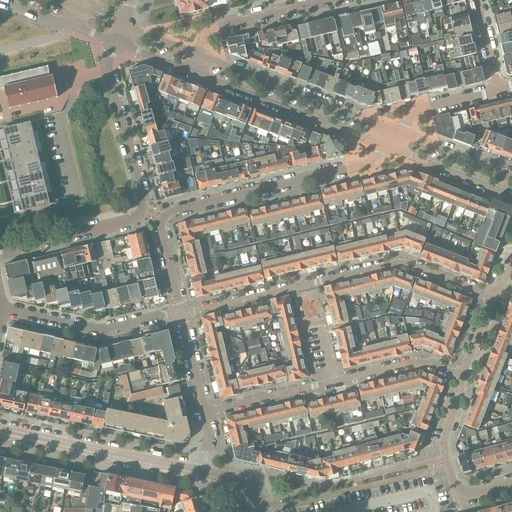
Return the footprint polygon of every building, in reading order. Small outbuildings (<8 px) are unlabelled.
[(199,10),(209,8),(208,7),(216,5),(216,6),(221,5),(220,4),(228,2),(227,0),(177,0),(178,0),(176,0),(180,14),(189,13),(200,11),(199,10)] [(412,0),(413,0),(410,1),(415,21),(416,21),(417,25),(425,24),(419,0),(412,0)] [(419,0),(425,24),(426,23),(428,30),(433,29),(430,18),(429,14),(432,13),(429,0),(419,0)] [(429,0),(432,13),(433,18),(440,16),(440,18),(443,17),(441,7),(439,0),(429,0)] [(402,3),(407,23),(415,21),(410,1),(402,3)] [(395,26),(396,30),(401,29),(398,19),(404,18),(400,3),(390,5),(395,26)] [(395,26),(390,5),(380,8),(384,23),(385,29),(395,26)] [(370,10),(373,25),(384,23),(380,8),(379,8),(379,7),(375,8),(375,9),(370,10)] [(375,32),(373,25),(370,10),(365,11),(365,10),(360,11),(360,12),(359,13),(363,28),(364,35),(375,32)] [(494,17),(493,17),(494,23),(495,22),(496,25),(511,21),(511,16),(511,17),(509,11),(493,15),(494,17)] [(349,15),(356,46),(362,45),(358,29),(363,28),(359,13),(358,13),(357,12),(353,13),(354,14),(349,15)] [(349,38),(350,44),(343,46),(345,55),(347,55),(348,59),(359,57),(358,52),(356,46),(349,15),(345,16),(345,14),(338,16),(343,39),(349,38)] [(467,15),(467,14),(446,19),(447,24),(451,23),(452,29),(470,25),(468,18),(467,18),(467,15)] [(324,19),(327,34),(332,33),(334,39),(332,39),(333,45),(339,44),(333,18),(328,20),(328,19),(324,19)] [(315,23),(323,57),(328,58),(323,35),(327,34),(324,19),(320,20),(320,21),(315,23)] [(496,30),(497,35),(511,31),(511,21),(496,25),(497,28),(496,30)] [(306,24),(309,39),(314,37),(318,52),(316,52),(316,55),(323,57),(315,23),(310,24),(310,23),(306,24)] [(298,40),(295,27),(294,25),(293,25),(292,24),(290,25),(289,26),(284,27),(288,43),(298,40)] [(309,39),(306,24),(302,25),(302,26),(297,27),(303,54),(310,53),(308,48),(306,49),(304,40),(309,39)] [(470,25),(452,29),(454,36),(448,37),(448,34),(443,35),(444,42),(448,41),(471,35),(472,35),(470,25)] [(278,29),(273,30),(277,42),(278,50),(282,50),(283,47),(282,46),(281,44),(288,43),(284,27),(282,28),(281,27),(279,27),(278,29)] [(277,42),(273,30),(272,30),(271,29),(269,30),(268,31),(263,32),(262,31),(259,32),(259,33),(257,34),(259,42),(267,40),(268,44),(272,43),(273,49),(278,50),(277,42)] [(511,31),(497,35),(498,41),(500,41),(500,45),(511,42),(511,31)] [(236,47),(247,45),(246,39),(249,38),(248,34),(226,39),(227,46),(227,47),(236,45),(236,47)] [(418,46),(422,45),(421,40),(419,34),(410,36),(413,47),(418,46)] [(471,35),(448,41),(449,45),(453,44),(454,49),(475,44),(474,41),(473,41),(472,37),(471,35)] [(500,48),(501,54),(502,54),(503,55),(511,52),(511,42),(500,45),(501,48),(500,48)] [(450,60),(456,58),(476,54),(475,49),(476,49),(475,44),(454,49),(455,54),(449,55),(450,60)] [(249,53),(249,52),(247,45),(236,47),(236,45),(227,47),(227,48),(229,54),(246,61),(247,60),(249,53)] [(274,70),(275,71),(282,50),(278,50),(276,56),(273,55),(272,58),(264,55),(260,65),(261,65),(261,66),(265,68),(266,67),(270,69),(270,70),(274,71),(274,70)] [(284,74),(285,75),(291,60),(285,57),(288,51),(282,50),(275,71),(280,73),(284,75),(284,74)] [(409,57),(409,56),(408,50),(398,52),(399,58),(401,64),(403,63),(402,59),(409,57)] [(247,60),(255,63),(258,55),(250,52),(249,52),(249,53),(247,60)] [(301,64),(296,62),(300,52),(294,52),(291,60),(285,75),(290,76),(290,77),(294,79),(294,78),(295,79),(301,64)] [(306,84),(311,70),(306,68),(311,57),(310,53),(303,54),(304,57),(305,60),(297,79),(302,81),(301,82),(306,84)] [(511,54),(503,57),(503,59),(504,67),(511,64),(511,54)] [(472,56),(468,57),(474,84),(483,82),(480,68),(475,69),(472,56)] [(462,72),(465,86),(474,84),(468,57),(464,58),(467,71),(462,72)] [(315,86),(325,60),(318,58),(317,63),(319,63),(316,72),(311,70),(306,84),(310,85),(310,84),(315,86)] [(323,90),(328,76),(324,75),(327,65),(330,66),(330,61),(325,60),(315,86),(320,88),(319,89),(323,90)] [(454,61),(450,62),(456,88),(465,86),(462,72),(457,73),(454,61)] [(447,87),(447,90),(456,88),(450,62),(446,63),(449,75),(443,76),(447,87)] [(328,91),(332,93),(343,64),(339,63),(333,78),(328,76),(323,90),(327,92),(328,91)] [(338,96),(342,98),(348,84),(343,82),(350,64),(345,65),(334,93),(339,95),(338,96)] [(412,75),(414,80),(417,95),(422,94),(422,93),(426,92),(420,65),(414,67),(416,74),(412,75)] [(431,67),(434,76),(437,90),(447,87),(443,76),(441,65),(431,67)] [(0,89),(4,88),(50,76),(48,68),(48,66),(2,77),(0,77),(0,89)] [(144,68),(143,66),(128,70),(133,88),(135,88),(144,85),(159,81),(162,73),(152,69),(151,69),(147,70),(146,67),(144,68)] [(394,74),(393,75),(399,102),(409,99),(409,96),(406,85),(401,87),(397,70),(393,71),(394,74)] [(417,95),(414,80),(409,82),(407,71),(403,72),(406,85),(409,96),(413,95),(413,96),(417,95)] [(424,72),(428,92),(433,90),(433,91),(437,90),(434,76),(429,77),(428,71),(424,72)] [(374,73),(382,104),(382,106),(391,104),(386,84),(381,85),(378,72),(374,73)] [(364,105),(369,107),(382,104),(374,73),(371,74),(372,84),(373,84),(370,91),(365,89),(360,104),(362,105),(364,105)] [(355,103),(360,104),(365,89),(367,84),(361,82),(364,75),(361,74),(360,78),(351,100),(356,102),(355,103)] [(169,77),(164,75),(158,91),(168,95),(174,79),(173,79),(173,77),(170,76),(169,77)] [(386,84),(391,104),(399,102),(393,75),(389,75),(391,83),(386,84)] [(52,76),(50,76),(4,88),(9,109),(57,97),(52,76)] [(347,98),(351,100),(360,78),(356,77),(355,80),(355,79),(352,85),(348,84),(342,98),(347,99),(347,98)] [(174,79),(168,95),(178,99),(184,83),(183,83),(183,81),(180,80),(179,81),(174,79)] [(184,83),(178,99),(188,102),(194,87),(190,85),(190,84),(187,82),(186,84),(184,83)] [(138,101),(142,113),(148,111),(147,108),(146,105),(149,104),(144,85),(135,88),(135,89),(134,90),(134,93),(136,93),(137,97),(136,98),(137,101),(138,101)] [(194,87),(188,102),(199,107),(205,91),(200,89),(200,87),(197,87),(196,88),(194,87)] [(214,94),(207,92),(200,110),(213,115),(214,112),(220,97),(219,96),(219,95),(215,93),(214,94)] [(151,107),(152,107),(156,109),(160,98),(155,96),(153,101),(151,107)] [(222,97),(220,97),(214,112),(224,116),(231,101),(226,99),(225,97),(223,96),(222,97)] [(231,101),(224,116),(223,121),(228,123),(229,118),(235,120),(241,104),(236,101),(235,103),(231,101)] [(499,103),(504,128),(509,127),(507,118),(511,117),(508,101),(499,103)] [(504,128),(499,103),(487,106),(491,121),(496,120),(498,129),(504,128)] [(252,108),(241,104),(235,120),(245,125),(252,108)] [(164,105),(162,111),(160,115),(165,117),(168,107),(164,105)] [(491,121),(487,106),(478,108),(481,124),(483,128),(488,127),(486,122),(491,121)] [(147,134),(148,135),(157,132),(152,114),(154,114),(160,116),(160,115),(162,111),(156,109),(152,107),(151,110),(148,111),(142,113),(144,122),(143,123),(144,126),(146,126),(146,130),(145,131),(146,134),(147,134)] [(481,124),(478,108),(468,110),(473,131),(478,130),(477,125),(481,124)] [(253,109),(253,110),(247,125),(257,129),(263,113),(259,111),(259,110),(256,109),(254,110),(253,109)] [(433,120),(436,132),(437,134),(475,149),(479,138),(473,136),(466,133),(465,129),(470,128),(466,111),(434,118),(433,120)] [(183,116),(173,112),(171,117),(181,121),(183,116)] [(265,114),(263,113),(257,129),(268,133),(274,117),(269,116),(270,114),(265,113),(265,114)] [(194,120),(183,116),(181,121),(192,126),(194,120)] [(166,117),(165,130),(176,127),(178,122),(166,117)] [(279,119),(274,117),(268,133),(278,137),(284,121),(283,121),(283,119),(280,118),(279,119)] [(38,120),(16,125),(19,136),(40,130),(38,120)] [(286,122),(284,121),(278,137),(288,141),(290,138),(289,137),(294,125),(290,123),(289,122),(287,121),(286,122)] [(178,122),(176,127),(176,128),(189,133),(191,127),(178,122)] [(71,131),(79,129),(78,123),(70,126),(66,126),(68,132),(71,131)] [(0,140),(19,136),(16,125),(0,129),(0,140)] [(295,126),(294,125),(289,137),(290,138),(298,141),(300,137),(307,140),(310,131),(308,131),(308,129),(305,128),(304,129),(299,127),(299,126),(296,125),(295,126)] [(190,136),(196,137),(198,131),(193,128),(190,136)] [(79,129),(71,131),(68,132),(69,138),(72,137),(81,135),(79,129)] [(21,146),(43,141),(40,130),(19,136),(21,146)] [(216,139),(216,138),(218,134),(208,130),(205,137),(216,139)] [(157,132),(148,135),(149,140),(148,142),(149,144),(150,145),(151,145),(166,142),(163,131),(157,132)] [(490,150),(496,135),(490,133),(485,131),(485,133),(482,132),(480,137),(483,138),(479,146),(481,147),(481,148),(484,149),(485,148),(490,150)] [(218,132),(218,134),(216,138),(227,141),(229,136),(218,132)] [(321,136),(313,132),(310,141),(318,144),(321,136)] [(229,134),(229,136),(227,141),(227,142),(228,141),(230,141),(235,142),(238,142),(240,138),(229,134)] [(82,141),(81,135),(72,137),(69,138),(71,144),(74,143),(82,141)] [(321,136),(318,144),(320,145),(320,146),(323,159),(327,159),(342,156),(343,143),(322,135),(321,136)] [(500,154),(506,139),(497,135),(496,135),(490,150),(495,152),(495,153),(498,154),(499,154),(500,154)] [(0,150),(21,146),(19,136),(0,140),(0,150)] [(194,148),(199,147),(197,139),(187,139),(190,155),(195,154),(194,148)] [(207,140),(197,139),(199,147),(199,148),(206,146),(208,147),(207,140)] [(511,141),(506,139),(500,154),(501,154),(502,156),(505,157),(506,156),(510,158),(511,153),(511,141)] [(153,155),(175,150),(173,140),(166,142),(151,145),(152,150),(151,150),(152,155),(153,155)] [(45,151),(43,141),(21,146),(24,156),(45,151)] [(75,149),(84,147),(82,141),(74,143),(71,144),(72,150),(75,149)] [(234,158),(239,179),(242,179),(244,179),(248,179),(248,177),(243,156),(238,157),(238,156),(237,156),(236,153),(239,152),(237,148),(236,148),(235,142),(230,141),(230,142),(231,147),(234,158)] [(291,167),(286,146),(279,145),(282,157),(281,158),(281,159),(275,161),(277,170),(279,170),(280,171),(283,170),(284,169),(291,167)] [(0,150),(0,153),(2,161),(24,156),(21,146),(0,150)] [(270,155),(265,157),(268,172),(270,172),(271,173),(274,172),(275,171),(277,170),(275,161),(273,155),(274,154),(272,146),(268,146),(270,155)] [(286,146),(291,167),(298,166),(304,165),(304,164),(307,163),(305,154),(298,156),(297,152),(296,152),(294,147),(286,146)] [(312,153),(305,154),(307,163),(311,162),(311,163),(317,162),(317,161),(323,159),(320,146),(311,148),(312,153)] [(84,147),(75,149),(72,150),(73,155),(77,155),(85,153),(84,147)] [(156,165),(156,166),(172,161),(171,156),(182,153),(181,148),(175,150),(153,155),(155,160),(153,160),(155,165),(156,165)] [(26,166),(48,161),(45,151),(24,156),(26,166)] [(85,153),(77,155),(73,155),(75,161),(78,161),(86,159),(85,153)] [(243,156),(248,177),(252,176),(253,177),(256,176),(257,175),(258,175),(254,159),(250,160),(248,153),(243,154),(243,156)] [(26,166),(24,156),(2,161),(4,172),(26,166)] [(266,173),(268,172),(265,157),(256,159),(260,174),(261,174),(262,175),(265,174),(266,173)] [(225,161),(229,181),(233,181),(235,181),(238,181),(238,179),(239,179),(234,158),(225,161)] [(76,167),(79,166),(88,164),(86,159),(78,161),(75,161),(76,167)] [(226,182),(228,182),(224,166),(219,167),(217,159),(212,160),(214,169),(218,184),(221,184),(222,185),(227,183),(226,182)] [(159,175),(159,176),(175,171),(173,166),(180,164),(179,160),(172,161),(156,166),(157,170),(156,171),(157,174),(159,175)] [(50,172),(48,161),(26,166),(29,177),(50,172)] [(202,162),(203,165),(208,187),(212,186),(212,187),(217,186),(217,185),(218,184),(214,169),(209,170),(207,161),(202,162)] [(89,170),(88,164),(79,166),(76,167),(78,173),(81,172),(89,170)] [(195,172),(198,189),(200,189),(201,190),(204,189),(205,188),(208,187),(203,165),(193,167),(195,172)] [(4,172),(7,181),(7,182),(29,177),(26,166),(4,172)] [(162,184),(162,186),(178,181),(176,176),(192,171),(191,167),(187,168),(175,171),(159,176),(160,180),(159,181),(160,184),(162,184)] [(78,173),(79,179),(82,178),(91,176),(89,170),(81,172),(78,173)] [(410,170),(404,171),(408,185),(422,191),(428,177),(423,175),(422,173),(419,172),(418,173),(410,170)] [(394,173),(397,188),(408,185),(404,171),(400,172),(400,171),(394,173)] [(31,187),(53,182),(50,172),(29,177),(31,187)] [(388,175),(383,176),(387,190),(397,188),(394,173),(388,174),(388,175)] [(91,176),(82,178),(79,179),(80,185),(84,184),(92,182),(91,176)] [(377,176),(372,178),(376,193),(387,190),(383,176),(378,178),(377,176)] [(31,187),(29,177),(7,182),(9,192),(31,187)] [(428,177),(422,191),(432,195),(437,183),(438,181),(437,180),(436,179),(434,178),(432,179),(428,177)] [(376,193),(372,178),(368,178),(368,180),(362,181),(366,195),(376,193)] [(162,186),(162,187),(161,188),(162,191),(163,192),(165,199),(181,194),(188,193),(187,188),(180,190),(178,181),(162,186)] [(360,181),(350,183),(351,186),(350,186),(351,190),(352,190),(353,195),(355,201),(361,200),(360,196),(364,196),(360,181)] [(55,192),(53,182),(31,187),(34,197),(55,192)] [(85,190),(93,188),(92,182),(84,184),(80,185),(82,191),(85,190)] [(340,185),(344,201),(348,200),(349,203),(355,201),(353,195),(352,190),(351,190),(350,186),(351,186),(350,183),(340,185)] [(442,185),(437,183),(432,195),(432,197),(442,201),(447,186),(442,184),(442,185)] [(340,185),(330,187),(331,191),(331,195),(333,194),(334,200),(333,200),(335,206),(341,205),(340,201),(344,201),(340,185)] [(447,186),(442,201),(452,205),(457,191),(452,189),(452,188),(447,186)] [(9,192),(12,203),(34,197),(31,187),(9,192)] [(321,190),(324,205),(328,204),(329,208),(335,206),(333,200),(334,200),(333,194),(331,195),(331,191),(330,187),(321,190)] [(95,194),(93,188),(85,190),(82,191),(83,196),(86,196),(95,194)] [(460,191),(454,205),(464,209),(470,195),(460,191)] [(55,192),(34,197),(36,208),(58,202),(55,192)] [(68,203),(69,208),(97,202),(95,194),(86,196),(83,196),(84,199),(68,203)] [(323,209),(319,194),(309,197),(312,212),(323,209)] [(480,199),(470,195),(464,209),(475,213),(480,199)] [(12,203),(14,213),(36,208),(34,197),(12,203)] [(309,197),(299,199),(299,202),(300,206),(301,206),(302,211),(303,217),(309,216),(308,213),(312,212),(309,197)] [(299,202),(299,199),(289,201),(292,217),(296,216),(297,219),(303,217),(302,211),(301,206),(300,206),(299,202)] [(485,217),(490,204),(487,203),(487,201),(480,199),(475,213),(485,217)] [(511,207),(491,200),(490,204),(485,217),(482,225),(481,225),(477,229),(476,232),(477,233),(476,234),(474,239),(472,244),(495,252),(500,241),(506,226),(505,226),(508,219),(509,219),(511,209),(511,207)] [(289,201),(279,204),(283,219),(287,218),(288,220),(293,219),(292,217),(289,201)] [(401,204),(400,209),(406,212),(408,202),(400,203),(401,204)] [(283,219),(279,204),(269,206),(270,209),(270,213),(271,213),(273,218),(272,219),(274,224),(280,223),(279,220),(283,219)] [(269,206),(259,208),(263,224),(266,223),(267,226),(274,224),(272,219),(273,218),(271,213),(270,213),(270,209),(269,206)] [(235,211),(238,226),(238,227),(245,226),(245,224),(249,223),(246,208),(235,211)] [(263,224),(259,208),(249,211),(252,226),(263,224)] [(423,220),(425,214),(426,212),(420,210),(417,217),(423,220)] [(235,211),(225,213),(225,215),(226,220),(227,219),(228,225),(229,231),(235,230),(234,227),(238,226),(235,211)] [(225,213),(215,215),(219,230),(222,230),(223,233),(229,231),(228,225),(227,219),(226,220),(225,215),(225,213)] [(393,217),(392,213),(380,216),(382,226),(384,225),(384,223),(385,222),(384,219),(393,217)] [(420,220),(403,213),(401,217),(419,224),(420,220)] [(433,223),(435,218),(425,214),(423,220),(433,223)] [(215,215),(205,218),(209,233),(219,230),(215,215)] [(435,218),(433,223),(443,228),(447,219),(436,215),(435,218)] [(205,218),(191,221),(194,233),(201,231),(202,234),(209,233),(205,218)] [(362,224),(365,237),(367,236),(366,232),(367,232),(366,224),(371,222),(370,218),(361,220),(362,224)] [(178,224),(182,243),(193,240),(192,234),(194,233),(191,221),(178,224)] [(457,227),(447,223),(445,228),(456,232),(457,227)] [(468,231),(457,227),(456,232),(466,236),(468,231)] [(468,230),(468,231),(466,236),(474,239),(476,234),(468,230)] [(405,231),(398,232),(402,248),(404,247),(409,249),(414,235),(405,231)] [(386,238),(389,251),(402,248),(398,232),(395,233),(395,236),(386,238)] [(125,249),(130,248),(146,244),(143,233),(127,236),(122,238),(125,249)] [(415,233),(414,235),(409,249),(418,252),(419,253),(425,238),(420,236),(420,235),(415,233)] [(381,234),(375,235),(376,240),(375,241),(376,246),(378,246),(379,250),(378,250),(379,252),(379,253),(389,251),(386,238),(385,235),(381,236),(381,234)] [(298,235),(293,237),(297,250),(302,249),(299,239),(298,235)] [(365,241),(369,256),(379,253),(379,252),(378,250),(379,250),(378,246),(376,246),(375,241),(376,240),(375,235),(368,236),(369,240),(365,241)] [(111,252),(112,252),(109,240),(103,242),(106,254),(111,252)] [(185,252),(186,255),(200,252),(198,241),(183,244),(185,252)] [(348,258),(349,261),(358,258),(357,252),(355,243),(351,244),(350,241),(344,242),(345,248),(346,254),(347,253),(348,258)] [(365,241),(355,243),(357,252),(358,258),(369,256),(365,241)] [(434,249),(436,244),(430,241),(429,245),(426,244),(422,252),(420,258),(429,262),(430,259),(431,259),(432,255),(431,254),(432,252),(433,249),(434,249)] [(103,242),(98,243),(101,255),(106,254),(103,242)] [(339,263),(349,261),(348,258),(347,253),(346,254),(345,248),(344,242),(338,244),(339,247),(335,248),(336,252),(339,263)] [(92,245),(96,261),(98,271),(111,268),(110,264),(114,263),(113,256),(112,252),(111,252),(106,254),(101,255),(98,243),(92,245)] [(146,244),(130,248),(131,252),(133,259),(148,255),(146,244)] [(325,261),(326,264),(336,262),(333,246),(329,247),(328,244),(322,246),(323,251),(323,252),(324,257),(325,257),(326,261),(325,261)] [(438,266),(444,251),(441,249),(442,246),(436,244),(434,249),(433,249),(432,252),(431,254),(432,255),(431,259),(430,259),(429,262),(438,266)] [(86,263),(96,261),(92,245),(82,247),(84,252),(86,263)] [(313,252),(316,266),(326,264),(325,261),(326,261),(325,257),(324,257),(323,252),(323,251),(322,246),(316,247),(316,250),(312,251),(313,252)] [(82,247),(73,249),(79,278),(84,277),(81,264),(86,263),(84,252),(82,247)] [(490,266),(494,254),(479,248),(478,252),(475,260),(478,261),(490,266)] [(453,256),(455,251),(449,249),(448,252),(444,251),(438,266),(448,269),(449,266),(450,266),(451,262),(450,262),(452,256),(453,256)] [(61,252),(65,268),(69,267),(72,280),(78,279),(71,250),(61,252)] [(302,254),(306,269),(316,266),(313,252),(312,251),(302,254)] [(457,273),(463,258),(459,257),(461,254),(458,252),(455,251),(453,256),(452,256),(450,262),(451,262),(450,266),(449,266),(448,269),(457,273)] [(63,279),(64,282),(68,281),(65,268),(61,252),(27,260),(30,274),(39,272),(47,270),(48,276),(48,277),(52,276),(56,275),(58,281),(63,279)] [(188,266),(200,263),(203,262),(200,252),(186,255),(188,266)] [(292,256),(296,271),(306,269),(302,254),(292,256)] [(119,255),(113,256),(114,263),(127,260),(126,256),(120,258),(119,255)] [(281,259),(285,274),(296,271),(292,256),(281,259)] [(274,274),(275,276),(285,274),(281,259),(277,259),(277,257),(270,258),(272,264),(271,264),(272,269),(274,269),(275,273),(274,274)] [(153,272),(151,264),(149,258),(136,261),(137,266),(134,267),(136,276),(153,272)] [(261,264),(265,279),(275,276),(274,274),(275,273),(274,269),(272,269),(271,264),(272,264),(270,258),(264,260),(265,263),(261,264)] [(470,278),(475,266),(466,263),(467,260),(463,258),(457,273),(470,278)] [(27,260),(4,266),(8,280),(30,274),(27,260)] [(490,266),(478,261),(476,266),(475,266),(470,278),(483,283),(490,266)] [(203,262),(200,263),(188,266),(191,277),(200,274),(206,273),(203,262)] [(253,281),(253,284),(263,281),(260,266),(256,267),(255,264),(249,265),(251,271),(250,271),(251,277),(252,276),(253,280),(253,281)] [(240,270),(244,286),(253,284),(253,281),(253,280),(252,276),(251,277),(250,271),(251,271),(249,265),(243,267),(244,270),(240,270)] [(229,273),(233,288),(244,286),(240,270),(229,273)] [(391,278),(393,286),(401,289),(403,282),(401,281),(404,274),(395,270),(391,271),(393,278),(391,278)] [(391,271),(381,273),(385,289),(385,290),(391,289),(390,287),(393,286),(391,278),(393,278),(391,271)] [(219,273),(219,275),(223,291),(233,288),(229,273),(224,274),(224,272),(219,273)] [(373,288),(375,294),(381,293),(380,290),(385,289),(381,273),(371,276),(371,278),(372,283),(373,283),(374,288),(373,288)] [(31,286),(32,290),(34,298),(35,303),(37,303),(37,304),(42,303),(42,302),(46,301),(43,289),(41,279),(40,278),(39,274),(34,275),(37,285),(31,286)] [(415,278),(404,274),(401,281),(403,282),(401,289),(404,290),(403,292),(408,294),(415,278)] [(206,282),(209,294),(223,291),(219,275),(215,276),(216,279),(206,282)] [(209,294),(206,282),(205,282),(204,276),(191,279),(196,297),(209,294)] [(371,276),(360,278),(364,293),(368,293),(368,296),(375,294),(373,288),(374,288),(373,283),(372,283),(371,278),(371,276)] [(19,296),(19,298),(21,298),(26,297),(27,300),(34,298),(32,290),(26,291),(23,278),(8,282),(12,296),(15,297),(19,296)] [(137,282),(138,284),(142,300),(158,296),(159,296),(154,278),(137,282)] [(350,281),(353,296),(364,293),(360,278),(350,281)] [(424,285),(426,282),(416,278),(411,293),(414,294),(413,298),(419,300),(421,295),(423,289),(422,289),(424,285)] [(350,281),(336,284),(339,296),(348,294),(349,297),(353,296),(350,281)] [(429,300),(435,285),(426,282),(424,285),(422,289),(423,289),(421,295),(419,300),(424,302),(425,299),(429,300)] [(142,300),(138,284),(127,287),(131,303),(135,302),(136,303),(140,302),(140,300),(142,300)] [(336,284),(324,287),(328,305),(339,303),(337,296),(339,296),(336,284)] [(443,292),(444,289),(435,285),(429,300),(433,302),(432,305),(437,307),(440,302),(442,297),(441,296),(443,292)] [(43,289),(46,301),(47,305),(54,304),(55,304),(55,303),(55,302),(58,302),(55,292),(54,287),(43,289)] [(127,287),(116,289),(120,305),(121,305),(122,306),(126,305),(126,304),(129,303),(130,304),(131,304),(131,303),(127,287)] [(120,305),(116,289),(115,288),(103,292),(107,308),(113,307),(113,308),(119,307),(119,305),(120,305)] [(55,292),(58,302),(59,307),(59,308),(60,308),(66,306),(67,306),(67,305),(70,304),(68,294),(66,289),(55,292)] [(449,305),(454,293),(444,289),(443,292),(441,296),(442,297),(440,302),(437,307),(443,309),(444,306),(448,308),(449,305)] [(68,294),(70,304),(71,309),(71,310),(72,310),(78,308),(79,308),(79,307),(82,307),(79,295),(78,292),(68,294)] [(90,295),(93,308),(94,311),(95,311),(96,312),(103,310),(102,309),(105,309),(101,292),(90,295)] [(79,295),(82,307),(83,310),(83,311),(84,311),(90,310),(90,309),(91,309),(91,308),(93,308),(90,295),(90,293),(79,295)] [(463,302),(469,305),(471,300),(454,293),(449,305),(455,308),(457,309),(459,303),(462,304),(463,302)] [(273,314),(280,312),(283,312),(281,305),(283,305),(282,303),(289,301),(288,296),(270,300),(273,314)] [(405,303),(397,300),(393,308),(402,311),(405,303)] [(281,319),(293,316),(289,301),(282,303),(283,305),(281,305),(283,312),(280,312),(281,319)] [(328,305),(331,315),(333,315),(338,314),(337,313),(342,312),(343,312),(349,311),(347,305),(344,305),(343,302),(339,303),(328,305)] [(452,315),(463,320),(469,305),(463,302),(462,304),(459,303),(457,309),(455,308),(452,315)] [(255,307),(258,322),(263,321),(263,322),(269,321),(268,317),(271,316),(268,304),(255,307)] [(370,318),(369,314),(368,305),(361,307),(364,319),(370,318)] [(248,322),(249,328),(256,326),(255,323),(258,322),(255,307),(245,309),(246,312),(245,312),(246,317),(247,317),(248,322)] [(402,311),(393,308),(390,307),(388,312),(400,316),(402,311)] [(235,312),(239,327),(242,326),(243,329),(249,328),(248,322),(247,317),(246,317),(245,312),(246,312),(245,309),(235,312)] [(434,314),(425,310),(422,316),(432,320),(434,314)] [(333,315),(331,315),(333,325),(348,321),(347,318),(350,317),(349,311),(343,312),(342,312),(337,313),(338,314),(333,315)] [(213,328),(215,327),(222,326),(219,312),(201,316),(202,322),(209,320),(210,322),(211,322),(213,328)] [(222,315),(225,327),(228,326),(229,330),(235,328),(239,327),(235,312),(222,315)] [(458,327),(460,328),(463,320),(452,315),(449,314),(448,317),(445,316),(443,321),(448,323),(448,324),(453,326),(454,325),(458,327)] [(278,319),(281,331),(296,328),(293,316),(281,319),(278,319)] [(384,327),(383,321),(382,317),(376,319),(377,323),(379,322),(380,328),(384,327)] [(398,317),(390,317),(392,325),(400,323),(398,317)] [(511,330),(511,331),(511,330),(511,320),(504,317),(501,327),(503,327),(503,328),(507,330),(508,328),(511,329),(511,330)] [(217,334),(215,327),(213,328),(211,322),(210,322),(209,320),(202,322),(206,337),(217,334)] [(365,322),(367,333),(374,331),(371,320),(365,322)] [(445,332),(457,337),(460,328),(458,327),(454,325),(453,326),(448,324),(448,323),(443,321),(440,327),(444,328),(442,331),(445,332)] [(18,347),(22,330),(21,330),(21,329),(17,328),(17,329),(8,327),(5,343),(18,347)] [(349,338),(355,336),(354,330),(350,331),(350,327),(334,331),(337,341),(339,340),(339,341),(343,340),(343,338),(349,337),(349,338)] [(501,327),(497,336),(511,342),(511,340),(511,330),(511,331),(511,330),(511,329),(508,328),(507,330),(503,328),(503,327),(501,327)] [(296,337),(298,337),(296,328),(281,331),(282,333),(278,334),(280,341),(286,340),(291,339),(291,338),(296,337)] [(27,331),(22,330),(18,347),(17,353),(15,361),(20,362),(23,348),(29,349),(33,333),(32,333),(32,331),(29,330),(27,331)] [(409,337),(412,349),(422,346),(425,330),(416,332),(416,335),(409,337)] [(425,330),(422,346),(432,350),(437,337),(437,335),(425,330)] [(40,352),(44,335),(39,334),(38,333),(35,332),(35,333),(33,333),(29,349),(40,352)] [(164,361),(157,363),(158,367),(173,363),(172,359),(173,359),(167,334),(165,332),(157,334),(156,333),(153,334),(152,335),(151,335),(155,352),(155,354),(161,352),(162,354),(162,353),(164,361)] [(445,349),(451,352),(457,337),(445,332),(443,340),(445,341),(443,346),(445,347),(445,349)] [(208,348),(223,345),(220,333),(217,334),(206,337),(208,348)] [(47,336),(44,335),(40,352),(51,354),(54,338),(55,336),(48,334),(47,336)] [(149,353),(155,352),(151,335),(150,336),(149,334),(145,335),(145,337),(140,338),(144,354),(145,358),(150,357),(149,353)] [(399,348),(401,355),(411,353),(407,334),(396,337),(398,343),(397,343),(398,348),(399,348)] [(339,340),(337,341),(339,350),(350,347),(354,346),(353,343),(356,342),(355,336),(349,338),(349,337),(343,338),(343,340),(339,341),(339,340)] [(497,336),(492,349),(503,353),(504,353),(507,345),(510,346),(511,342),(497,336)] [(61,358),(61,357),(65,340),(64,340),(64,339),(59,337),(59,339),(54,338),(51,354),(48,363),(47,368),(51,369),(53,364),(54,365),(55,360),(55,356),(61,358)] [(285,347),(286,349),(300,345),(298,337),(296,337),(291,338),(291,339),(286,340),(280,341),(281,348),(285,347)] [(387,342),(390,358),(401,355),(399,348),(398,348),(397,343),(398,343),(396,337),(390,338),(391,341),(387,342)] [(437,337),(432,350),(449,357),(451,352),(445,349),(445,347),(443,346),(445,341),(443,340),(437,337)] [(131,340),(129,341),(133,357),(144,354),(140,338),(135,339),(135,338),(131,339),(131,340)] [(72,359),(76,343),(71,342),(70,340),(67,339),(66,341),(65,340),(61,357),(72,359)] [(123,342),(118,343),(122,359),(133,357),(129,341),(128,341),(128,339),(123,340),(123,342)] [(376,345),(380,360),(390,358),(387,342),(376,345)] [(81,344),(76,343),(72,359),(83,362),(86,345),(85,345),(85,343),(82,343),(81,344)] [(109,345),(108,345),(112,361),(122,359),(118,343),(114,344),(113,343),(109,344),(109,345)] [(93,368),(93,364),(97,348),(92,347),(92,345),(88,344),(87,345),(86,345),(83,362),(88,363),(87,366),(93,368)] [(93,368),(91,373),(90,379),(96,377),(97,370),(98,371),(100,364),(112,361),(108,345),(107,346),(106,344),(102,345),(102,347),(97,348),(93,364),(93,368)] [(223,345),(208,348),(210,357),(212,357),(213,357),(217,356),(217,355),(222,354),(228,353),(227,346),(223,347),(223,345)] [(300,345),(286,349),(288,361),(291,360),(291,359),(302,356),(300,345)] [(366,347),(369,362),(380,360),(376,345),(366,347)] [(247,352),(248,356),(256,355),(254,346),(248,347),(249,352),(247,352)] [(350,347),(339,350),(343,369),(355,366),(353,354),(351,354),(350,347)] [(353,354),(355,366),(369,362),(366,347),(361,348),(362,352),(353,354)] [(492,349),(488,358),(491,359),(490,360),(495,362),(496,360),(500,362),(500,363),(506,365),(508,359),(505,358),(507,354),(504,353),(503,353),(492,349)] [(15,361),(17,353),(9,351),(8,352),(3,351),(1,357),(15,361)] [(212,357),(210,357),(212,366),(227,363),(227,360),(230,359),(228,353),(222,354),(217,355),(217,356),(213,357),(212,357)] [(240,358),(240,363),(239,360),(233,362),(234,366),(240,364),(240,365),(246,357),(246,356),(240,357),(240,358)] [(306,372),(302,356),(291,359),(291,360),(293,366),(296,365),(298,372),(299,372),(300,373),(306,372)] [(26,363),(32,365),(37,366),(38,360),(28,357),(26,363)] [(485,367),(499,373),(509,377),(511,373),(504,370),(506,365),(500,363),(500,362),(496,360),(495,362),(490,360),(491,359),(488,358),(485,367)] [(38,360),(37,366),(46,368),(48,361),(38,359),(38,360)] [(20,364),(3,360),(2,363),(0,364),(0,367),(1,368),(1,369),(17,373),(20,364)] [(173,363),(158,367),(153,368),(128,373),(132,391),(143,389),(143,387),(146,386),(145,382),(160,379),(161,385),(177,381),(173,363)] [(227,363),(212,366),(215,377),(227,374),(227,375),(230,374),(227,363)] [(269,367),(273,381),(286,378),(283,366),(280,367),(279,363),(273,365),(273,366),(269,367)] [(68,373),(70,367),(70,365),(66,364),(65,368),(60,366),(59,371),(68,373)] [(265,364),(258,366),(259,372),(260,372),(261,377),(260,378),(261,382),(262,382),(262,384),(273,382),(273,381),(269,367),(266,367),(265,364)] [(307,377),(306,372),(300,373),(299,372),(298,372),(296,365),(293,366),(286,368),(289,382),(307,377)] [(249,371),(253,386),(253,387),(262,384),(262,382),(261,382),(260,378),(261,377),(260,372),(259,372),(258,366),(252,367),(253,371),(249,371)] [(81,370),(70,367),(68,373),(73,374),(79,376),(81,371),(81,370)] [(481,378),(480,381),(494,387),(499,373),(485,367),(481,376),(481,377),(481,378)] [(17,373),(1,369),(0,370),(0,378),(11,382),(14,382),(15,383),(17,373)] [(239,389),(253,386),(249,371),(245,372),(239,373),(240,377),(236,378),(239,389)] [(424,385),(428,374),(420,371),(416,372),(420,389),(420,390),(423,391),(425,386),(424,385)] [(416,372),(406,374),(410,393),(417,391),(416,389),(420,389),(416,372)] [(227,374),(215,377),(219,393),(225,391),(225,390),(227,389),(225,382),(228,381),(227,375),(227,374)] [(410,393),(406,374),(396,376),(400,392),(400,393),(404,393),(404,394),(410,393)] [(445,381),(428,374),(424,385),(425,386),(429,387),(429,389),(440,394),(445,381)] [(396,376),(386,379),(387,381),(386,381),(387,386),(389,385),(390,391),(389,391),(391,397),(397,396),(396,393),(400,392),(396,376)] [(11,382),(0,378),(0,393),(9,396),(10,391),(12,392),(14,382),(11,382)] [(387,381),(386,379),(377,381),(380,396),(384,396),(384,399),(391,397),(389,391),(390,391),(389,385),(387,386),(386,381),(387,381)] [(220,398),(238,394),(235,380),(228,381),(225,382),(227,389),(225,390),(225,391),(219,393),(220,398)] [(377,381),(367,383),(368,386),(367,386),(368,390),(369,390),(371,395),(370,395),(372,402),(378,400),(377,397),(380,396),(377,381)] [(489,401),(494,387),(480,381),(478,385),(477,386),(478,386),(474,395),(489,401)] [(9,396),(0,393),(0,405),(5,407),(5,408),(8,409),(9,408),(12,408),(15,396),(17,383),(15,383),(14,382),(12,392),(10,391),(9,396)] [(14,410),(17,411),(18,409),(23,410),(28,391),(23,390),(22,392),(17,391),(19,390),(20,384),(17,383),(15,396),(12,408),(13,408),(14,410)] [(44,384),(40,384),(39,383),(36,395),(30,394),(26,411),(27,412),(28,413),(31,414),(32,413),(37,414),(41,396),(44,384)] [(368,386),(367,383),(358,386),(361,401),(365,400),(365,403),(372,402),(370,395),(371,395),(369,390),(368,390),(367,386),(368,386)] [(169,395),(172,394),(180,392),(178,385),(167,387),(169,395)] [(423,397),(421,402),(435,407),(440,394),(429,389),(425,398),(423,397)] [(69,402),(63,401),(59,418),(60,419),(61,420),(64,421),(65,420),(70,421),(74,403),(75,397),(76,391),(72,390),(71,396),(70,396),(69,402)] [(349,406),(350,412),(357,410),(356,407),(360,406),(356,391),(346,394),(346,395),(346,396),(347,400),(348,400),(350,405),(349,406)] [(81,423),(85,405),(87,393),(81,392),(79,404),(74,403),(70,421),(71,421),(72,422),(75,423),(76,422),(81,423)] [(107,409),(109,398),(110,393),(104,392),(102,404),(96,403),(96,408),(92,425),(93,425),(94,427),(97,427),(98,427),(102,428),(106,408),(107,409)] [(346,394),(336,396),(340,411),(343,410),(344,413),(350,412),(349,406),(350,405),(348,400),(347,400),(346,396),(346,395),(346,394)] [(507,408),(511,397),(505,394),(501,405),(507,408)] [(474,395),(471,404),(473,405),(472,406),(477,408),(478,406),(482,408),(482,409),(488,411),(490,405),(487,404),(489,401),(474,395)] [(52,399),(41,396),(37,414),(38,414),(39,415),(42,416),(43,415),(48,416),(52,399)] [(326,398),(330,414),(333,413),(334,416),(340,414),(340,411),(336,396),(326,398)] [(150,437),(164,440),(179,443),(180,443),(181,443),(183,443),(184,443),(185,442),(186,442),(187,441),(188,440),(188,439),(189,439),(189,437),(189,436),(190,435),(190,433),(190,432),(181,397),(162,401),(167,421),(153,418),(150,437)] [(326,398),(316,401),(317,403),(316,403),(317,407),(318,407),(320,412),(319,413),(321,419),(327,417),(326,414),(330,414),(326,398)] [(54,417),(59,418),(63,401),(52,399),(48,416),(49,416),(50,418),(53,418),(54,417)] [(304,399),(294,401),(294,403),(295,408),(296,407),(297,413),(298,419),(305,418),(304,415),(307,414),(304,399)] [(284,403),(288,419),(290,418),(291,421),(298,419),(297,413),(296,407),(295,408),(294,403),(294,401),(284,403)] [(317,403),(316,401),(307,403),(310,418),(313,418),(314,421),(321,419),(319,413),(320,412),(318,407),(317,407),(316,403),(317,403)] [(435,407),(421,402),(417,412),(431,417),(435,407)] [(284,403),(274,406),(275,408),(274,408),(275,412),(276,412),(278,417),(277,418),(278,424),(285,423),(285,419),(288,419),(284,403)] [(471,404),(467,414),(481,419),(483,416),(486,417),(488,411),(482,409),(482,408),(478,406),(477,408),(472,406),(473,405),(471,404)] [(96,408),(85,405),(81,423),(82,423),(83,425),(86,425),(87,424),(92,425),(96,408)] [(265,408),(268,423),(271,423),(272,426),(278,424),(277,418),(278,417),(276,412),(275,412),(274,408),(275,408),(274,406),(265,408)] [(153,418),(107,409),(106,408),(102,428),(150,437),(153,418)] [(265,408),(255,410),(255,413),(256,417),(257,417),(258,422),(259,429),(266,427),(265,424),(268,423),(265,408)] [(375,418),(383,416),(382,409),(374,411),(375,418)] [(246,413),(248,424),(249,428),(252,427),(252,430),(259,429),(258,422),(257,417),(256,417),(255,413),(255,410),(246,413)] [(429,422),(431,417),(417,412),(414,410),(411,411),(407,412),(404,413),(404,415),(413,418),(412,420),(410,419),(409,424),(426,431),(429,422)] [(375,418),(374,411),(364,413),(366,420),(375,418)] [(246,413),(230,416),(232,423),(234,423),(235,425),(241,424),(241,426),(248,424),(246,413)] [(467,414),(463,424),(477,430),(481,419),(467,414)] [(229,436),(243,433),(241,426),(241,424),(235,425),(234,423),(232,423),(230,416),(225,417),(226,425),(229,436)] [(372,421),(360,424),(362,429),(362,430),(374,427),(374,426),(372,421)] [(506,424),(496,427),(498,433),(508,431),(506,424)] [(466,428),(462,426),(457,439),(466,441),(466,438),(466,428)] [(343,429),(345,436),(351,434),(351,432),(350,427),(343,429)] [(475,432),(466,428),(466,438),(476,435),(475,432)] [(327,433),(329,440),(335,439),(333,431),(327,433)] [(417,453),(424,437),(410,431),(408,437),(402,435),(399,435),(404,450),(409,449),(411,450),(411,452),(414,453),(416,452),(417,453)] [(245,432),(243,433),(229,436),(231,447),(247,443),(245,432)] [(327,433),(321,435),(323,442),(329,440),(327,433)] [(399,435),(388,438),(392,455),(399,454),(398,452),(404,450),(399,435)] [(371,438),(365,440),(370,461),(377,459),(376,458),(381,457),(377,441),(372,442),(371,438)] [(392,455),(388,438),(377,441),(381,457),(386,455),(386,457),(392,455)] [(505,461),(500,442),(499,439),(495,440),(496,446),(491,447),(490,447),(495,463),(496,463),(497,464),(500,463),(501,462),(505,461)] [(511,458),(511,444),(511,442),(511,439),(500,442),(505,461),(506,460),(507,461),(511,460),(511,459),(511,458)] [(296,440),(292,441),(290,449),(289,455),(285,470),(284,471),(296,474),(300,456),(300,450),(294,449),(296,441),(296,440)] [(359,445),(354,447),(359,463),(363,461),(364,463),(370,461),(365,440),(358,441),(359,445)] [(249,443),(247,443),(231,447),(234,458),(236,460),(251,464),(257,465),(257,464),(259,452),(260,452),(261,447),(255,449),(251,448),(250,442),(249,443)] [(490,447),(491,447),(489,442),(484,443),(486,449),(480,450),(484,466),(485,466),(486,467),(490,466),(491,464),(495,463),(490,447)] [(344,449),(348,467),(353,466),(354,464),(359,463),(354,447),(350,448),(349,444),(342,446),(343,450),(344,449)] [(474,469),(469,453),(468,448),(463,450),(464,454),(459,456),(459,457),(458,457),(458,458),(459,465),(460,465),(461,465),(463,472),(464,472),(464,473),(470,471),(469,470),(474,469)] [(332,452),(333,457),(336,469),(341,467),(342,469),(348,467),(344,449),(343,450),(332,452)] [(267,454),(260,452),(259,452),(257,464),(264,465),(265,467),(270,468),(274,452),(268,450),(267,454)] [(480,467),(484,466),(480,450),(469,453),(474,469),(475,469),(476,470),(480,469),(480,467)] [(289,455),(281,453),(274,452),(270,468),(276,469),(277,468),(285,470),(289,455)] [(309,476),(312,460),(311,458),(300,456),(296,474),(301,475),(302,474),(309,476)] [(336,469),(333,457),(322,460),(326,476),(327,475),(328,477),(333,475),(333,474),(337,473),(336,469)] [(320,458),(312,460),(309,476),(315,477),(315,479),(319,479),(322,479),(322,477),(324,476),(320,458)] [(15,479),(19,462),(19,460),(14,459),(13,461),(7,459),(3,478),(15,480),(15,479)] [(28,481),(32,465),(31,464),(31,463),(25,461),(25,463),(19,462),(15,479),(28,481)] [(37,466),(32,465),(28,481),(40,484),(44,467),(43,467),(43,465),(37,464),(37,466)] [(49,468),(44,467),(40,484),(38,492),(43,493),(45,485),(52,486),(56,470),(55,469),(55,468),(49,466),(49,468)] [(65,489),(68,472),(67,472),(67,470),(61,469),(61,471),(56,470),(52,486),(65,489)] [(77,472),(77,474),(72,473),(73,471),(71,471),(71,473),(67,490),(80,492),(79,499),(74,498),(72,509),(63,509),(62,511),(100,511),(109,474),(102,473),(99,486),(98,488),(90,486),(90,488),(88,488),(89,482),(83,480),(84,476),(83,475),(84,474),(77,472)] [(117,511),(125,478),(109,474),(100,511),(117,511)] [(117,511),(158,511),(159,510),(164,486),(125,478),(117,511)] [(165,507),(170,508),(171,501),(174,488),(164,486),(159,510),(164,511),(165,507)] [(174,488),(171,501),(178,503),(179,499),(185,500),(185,503),(183,504),(184,509),(185,509),(185,511),(196,511),(200,511),(203,511),(202,508),(203,507),(202,503),(200,503),(199,498),(194,500),(192,491),(174,488)]
